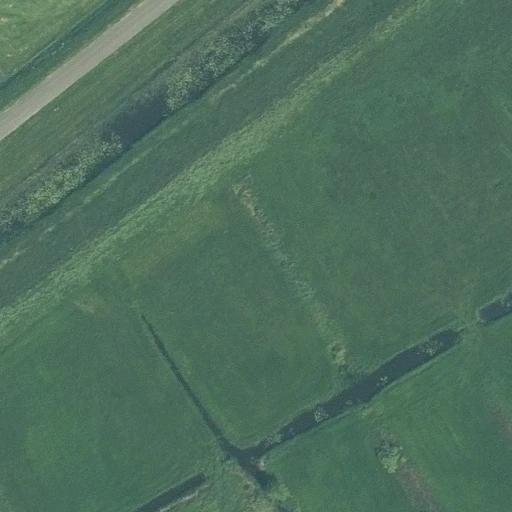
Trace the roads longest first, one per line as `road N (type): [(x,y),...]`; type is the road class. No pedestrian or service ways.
road 1 (track): [(407,0),(0,317)]
road 2 (unclassified): [(160,0),(0,125)]
